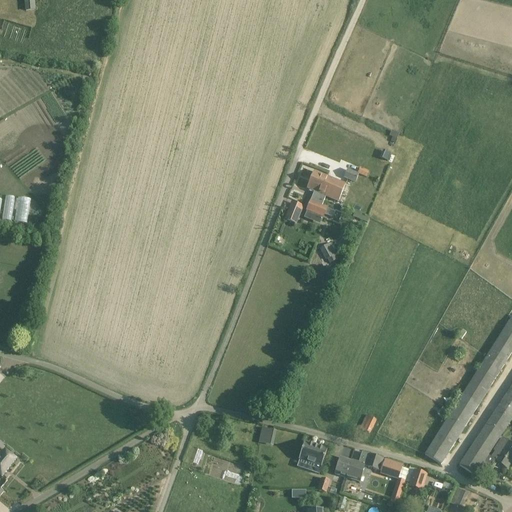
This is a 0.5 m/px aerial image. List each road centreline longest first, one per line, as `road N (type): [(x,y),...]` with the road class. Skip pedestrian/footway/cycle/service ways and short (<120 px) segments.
road 1 (unclassified): [(511,505),(446,473),(198,405)]
road 2 (unclassified): [(198,405),(298,153)]
road 3 (unclassified): [(176,416),(0,352)]
road 4 (unclassified): [(21,511),(176,416)]
road 5 (track): [(362,0),(298,153)]
